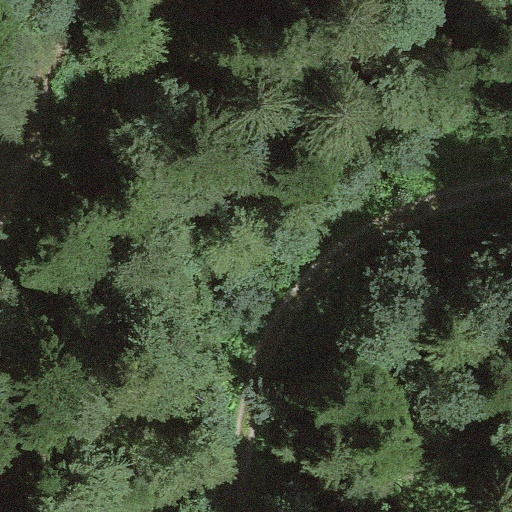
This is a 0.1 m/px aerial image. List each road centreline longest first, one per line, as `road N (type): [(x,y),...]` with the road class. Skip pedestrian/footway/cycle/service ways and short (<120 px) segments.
road 1 (track): [(242,511),(240,456),(252,380),(271,323),(304,276),(373,219),(443,189),(511,179)]
road 2 (track): [(56,0),(0,160)]
